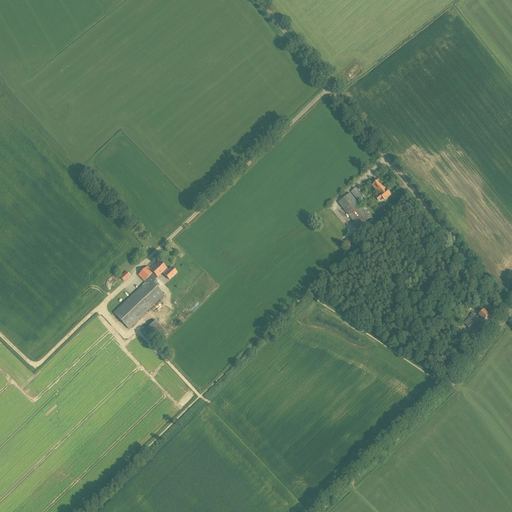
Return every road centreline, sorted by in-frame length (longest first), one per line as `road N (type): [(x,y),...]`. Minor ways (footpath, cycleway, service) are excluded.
road 1 (unclassified): [(510,311),(258,0)]
road 2 (unclassified): [(319,511),(454,382),(510,311)]
